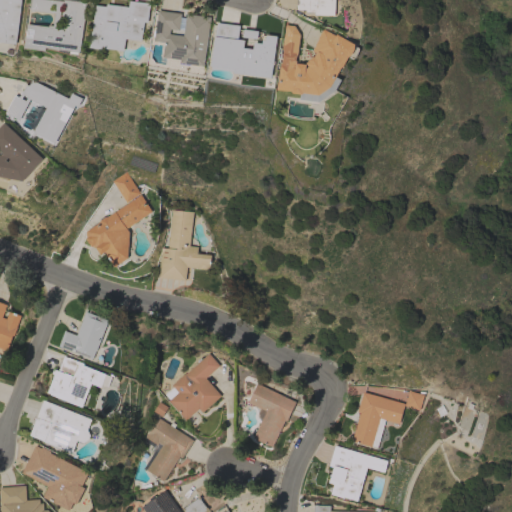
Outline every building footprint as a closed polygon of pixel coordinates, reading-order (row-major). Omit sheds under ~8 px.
[(2,47),(0,46),(0,0),(19,0),(15,43),(3,42),(2,47)] [(79,52),(79,54),(70,53),(70,51),(46,47),(45,50),(23,47),(27,23),(48,26),(48,25),(53,25),(54,13),(30,10),(30,8),(28,7),(29,0),(80,0),(87,1),(80,52),(79,52)] [(95,5),(106,6),(106,3),(128,6),(129,0),(150,3),(147,22),(144,22),(142,40),(126,38),(124,50),(102,48),(102,49),(90,47),(95,5)] [(335,0),(335,15),(315,14),(315,12),(306,11),(306,9),(296,9),(296,0),(335,0)] [(186,17),(186,13),(211,16),(204,65),(181,63),(181,59),(163,57),(165,42),(154,40),(155,36),(153,36),(154,29),(156,29),(158,10),(181,13),(181,17),(186,17)] [(262,43),(263,39),(265,40),(266,34),(277,36),(271,77),(210,69),(213,48),(229,51),(231,40),(215,38),(217,22),(239,25),(237,39),(243,40),(243,45),(253,46),(253,42),(262,43)] [(358,48),(357,51),(354,56),(352,58),(349,56),(343,67),(342,66),(336,76),(342,79),(336,90),(319,102),(300,99),(300,94),(293,93),(292,91),(277,89),(280,66),(284,64),(286,53),(287,49),(283,46),(285,24),(294,25),(300,34),(298,48),(293,50),(292,61),(291,61),(291,65),(295,67),(296,63),(306,64),(306,68),(308,66),(306,63),(308,61),(308,59),(312,56),(314,56),(316,52),(312,50),(316,44),(315,44),(318,38),(323,28),(335,35),(336,33),(355,44),(355,46),(358,48)] [(55,143),(33,132),(46,107),(30,98),(19,119),(5,112),(14,94),(19,97),(25,84),(28,85),(31,79),(68,98),(71,92),(82,98),(77,106),(75,105),(55,143)] [(4,152),(0,148),(0,126),(4,122),(44,158),(24,180),(0,175),(0,154),(1,155),(4,152)] [(111,180),(125,171),(139,193),(126,202),(111,180)] [(98,222),(99,220),(105,216),(107,216),(140,194),(151,211),(126,228),(129,231),(127,257),(114,267),(104,252),(100,254),(96,248),(91,246),(91,247),(85,238),(85,237),(85,231),(98,222)] [(160,247),(167,248),(171,209),(192,211),(188,245),(197,246),(196,253),(211,254),(209,269),(186,267),(185,280),(158,277),(160,247)] [(0,301),(6,304),(2,316),(6,318),(9,310),(21,315),(16,326),(17,326),(14,336),(12,335),(7,350),(0,347),(0,301)] [(85,311),(108,320),(96,351),(95,350),(92,359),(58,346),(64,330),(76,335),(85,311)] [(163,393),(171,386),(171,385),(184,373),(184,374),(197,363),(195,361),(199,357),(201,359),(207,353),(219,365),(205,378),(220,395),(201,412),(198,408),(185,420),(168,400),(169,399),(163,393)] [(82,407),(65,400),(64,401),(56,398),(57,397),(46,393),(53,375),(52,375),(53,373),(51,373),(53,369),(54,370),(55,368),(58,370),(59,368),(58,367),(61,358),(62,359),(63,356),(68,357),(84,363),(83,365),(106,374),(102,384),(101,384),(100,386),(91,383),(82,407)] [(259,408),(247,402),(256,382),(295,402),(286,421),(284,420),(271,446),(252,437),(261,419),(259,418),(257,413),(259,408)] [(423,394),(419,410),(404,405),(404,403),(408,390),(423,394)] [(404,403),(404,405),(399,423),(386,419),(384,427),(377,426),(374,436),(381,438),(378,447),(372,445),(371,446),(351,441),(359,412),(356,412),(362,391),(404,403)] [(88,429),(90,435),(89,439),(83,442),(77,440),(72,452),(29,435),(35,419),(34,419),(34,417),(36,417),(43,399),(92,419),(88,429)] [(144,437),(147,431),(148,432),(157,417),(192,440),(181,457),(179,456),(163,481),(142,467),(152,452),(149,450),(152,445),(143,440),(145,437),(144,437)] [(21,472),(35,445),(71,463),(71,461),(75,463),(74,465),(89,472),(82,486),(85,487),(83,492),(86,493),(82,500),(80,499),(77,503),(74,502),(70,510),(43,496),(48,486),(21,472)] [(388,460),(384,472),(367,467),(357,501),(343,497),(330,494),(333,484),(327,482),(332,467),(328,466),(334,445),(388,460)] [(1,511),(0,498),(0,486),(26,485),(27,499),(40,498),(41,503),(44,502),(44,510),(48,509),(52,511),(1,511)] [(181,511),(139,511),(143,509),(141,507),(165,489),(181,511)] [(198,496),(200,498),(199,498),(205,507),(206,506),(208,508),(202,511),(184,511),(183,510),(183,511),(181,508),(198,496)]
